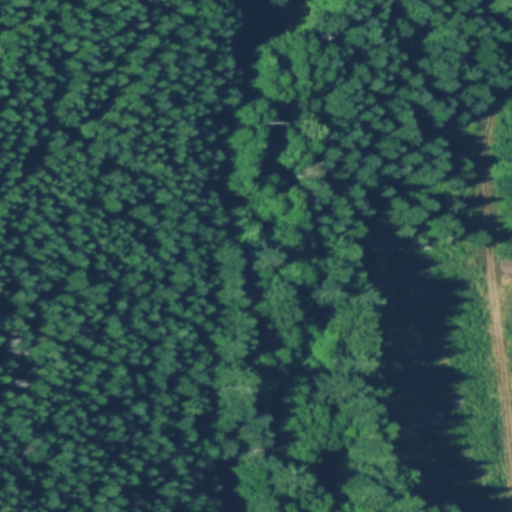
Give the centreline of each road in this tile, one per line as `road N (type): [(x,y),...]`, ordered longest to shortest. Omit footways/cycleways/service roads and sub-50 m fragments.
road 1 (track): [(241,511),(224,469),(237,330),(216,207),(233,23),(228,0)]
road 2 (track): [(511,70),(483,172),(511,454)]
road 3 (track): [(166,0),(132,54),(74,119),(0,181)]
